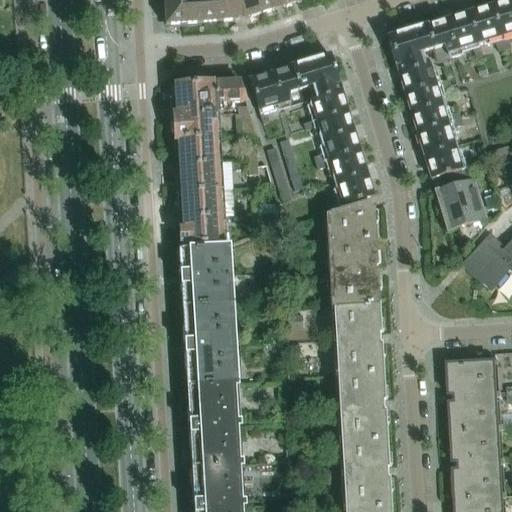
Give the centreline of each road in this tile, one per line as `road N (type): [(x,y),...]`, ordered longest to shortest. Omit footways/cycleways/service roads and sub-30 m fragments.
road 1 (secondary): [(65,0),(95,511)]
road 2 (secondary): [(128,511),(101,64)]
road 3 (residential): [(345,18),(402,201),(407,338)]
road 4 (residential): [(345,18),(247,50),(101,64)]
road 5 (residential): [(407,338),(417,511)]
